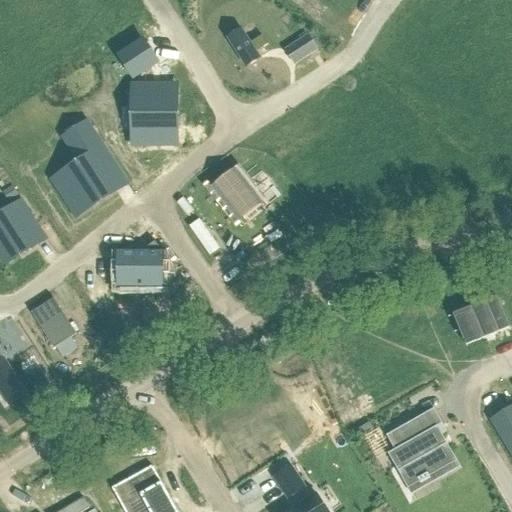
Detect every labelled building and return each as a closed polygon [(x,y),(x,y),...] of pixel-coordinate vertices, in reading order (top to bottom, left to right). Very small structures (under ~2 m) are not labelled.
[(300,0),(306,4),(314,11),(336,29),(338,26),(358,0),(300,0)] [(229,39),(247,68),(260,59),(256,53),(269,46),(268,45),(263,37),(250,44),(242,31),(243,33),(230,41),(229,39)] [(308,37),(287,51),(296,65),(317,51),(308,37)] [(144,40),(121,55),(123,57),(136,77),(158,63),(145,43),(144,40)] [(410,58),(395,76),(426,101),(441,83),(410,58)] [(134,133),(134,147),(176,147),(176,133),(176,99),(134,99),(134,133)] [(89,124),(70,136),(84,157),(103,145),(89,124)] [(92,153),(62,172),(89,213),(118,194),(92,153)] [(236,170),(212,189),(236,220),(260,202),(236,170)] [(12,188),(5,193),(10,201),(17,196),(12,188)] [(22,204),(0,218),(0,256),(6,265),(35,246),(22,227),(33,220),(22,204)] [(120,283),(120,289),(121,289),(123,289),(124,289),(162,288),(164,291),(165,292),(179,281),(183,278),(180,274),(155,243),(142,253),(120,253),(120,283)] [(473,313),(459,318),(463,328),(460,330),(467,348),(480,342),(498,335),(511,330),(498,298),(482,305),(480,305),(471,309),(473,313)] [(55,300),(32,314),(55,350),(57,348),(72,339),(77,335),(55,300)] [(0,391),(11,409),(26,399),(28,398),(4,358),(7,356),(0,344),(0,391)] [(40,371),(28,379),(40,397),(51,390),(40,371)] [(511,407),(490,420),(511,456),(511,407)] [(431,412),(387,437),(395,451),(389,455),(400,475),(401,474),(397,467),(403,463),(416,486),(420,483),(421,485),(431,480),(430,478),(451,466),(438,444),(445,440),(443,436),(438,427),(431,431),(423,418),(432,413),(431,412)] [(175,511),(144,460),(105,484),(115,501),(133,490),(147,511),(175,511)] [(291,466),(273,478),(288,501),(306,489),(291,466)] [(100,487),(80,500),(87,511),(98,511),(111,504),(100,487)] [(327,511),(316,494),(289,511),(327,511)]
